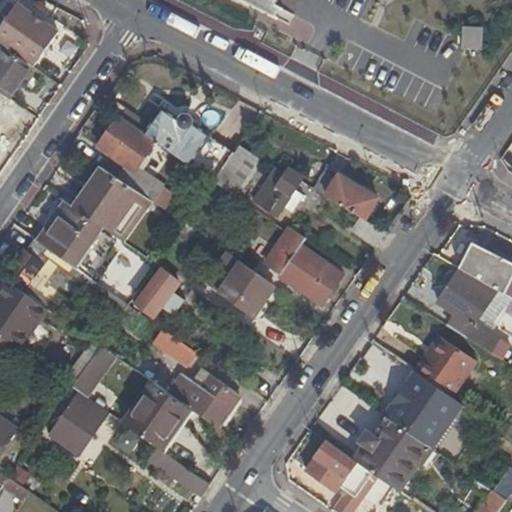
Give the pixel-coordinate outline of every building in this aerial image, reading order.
[(248,0),(287,19),(292,9),(283,4),(285,0),(248,0)] [(33,66),(58,32),(42,21),(40,25),(28,17),(31,13),(17,3),(0,26),(0,42),(6,47),(33,66)] [(42,21),(31,13),(28,17),(40,25),(42,21)] [(465,26),(464,48),(486,50),(488,27),(465,26)] [(0,91),(10,98),(33,66),(6,47),(0,55),(0,91)] [(103,104),(122,117),(148,136),(155,127),(108,95),(103,104)] [(156,141),(215,183),(238,149),(213,134),(200,126),(200,124),(199,122),(197,119),(195,118),(194,117),(191,116),(188,116),(185,117),(168,107),(155,127),(148,136),(156,141)] [(139,166),(156,141),(148,136),(122,117),(100,147),(108,153),(125,164),(117,176),(149,198),(170,212),(181,196),(166,186),(166,185),(139,166)] [(259,160),(240,146),(238,149),(215,183),(234,196),(259,160)] [(108,153),(100,164),(102,166),(117,176),(125,164),(108,153)] [(284,208),(296,191),(302,182),(287,173),(274,165),(251,200),(277,218),(284,208)] [(102,166),(75,206),(104,226),(121,238),(149,198),(117,176),(102,166)] [(327,168),(314,189),(361,217),(365,220),(378,199),(327,168)] [(289,170),(287,173),(302,182),(304,180),(289,170)] [(296,191),(284,208),(292,213),(304,196),(296,191)] [(67,201),(39,241),(76,267),(104,226),(75,206),(67,201)] [(375,245),(385,231),(365,220),(361,217),(353,229),(375,245)] [(300,246),(306,238),(291,227),(287,232),(286,232),(265,264),(281,275),(280,276),(324,306),(344,277),(300,246)] [(190,239),(180,233),(158,264),(184,282),(191,271),(175,259),(190,239)] [(36,239),(7,280),(52,311),(83,333),(96,314),(115,327),(130,305),(76,267),(39,241),(36,239)] [(511,267),(471,244),(458,267),(462,269),(499,290),(501,292),(511,273),(511,267)] [(246,249),(238,260),(253,270),(260,260),(246,249)] [(252,315),(274,284),(253,270),(238,260),(228,252),(207,283),(252,315)] [(459,315),(451,327),(490,351),(499,338),(477,322),(499,290),(462,269),(439,302),(459,315)] [(155,317),(180,282),(165,272),(141,307),(155,317)] [(7,280),(0,289),(0,335),(12,344),(23,352),(52,311),(7,280)] [(192,368),(202,355),(167,331),(157,344),(192,368)] [(440,334),(425,356),(431,360),(445,338),(440,334)] [(0,360),(12,344),(0,335),(0,360)] [(425,356),(415,371),(416,371),(420,374),(453,397),(478,361),(445,338),(431,360),(425,356)] [(87,396),(116,356),(101,346),(73,387),(82,393),(87,396)] [(188,375),(173,396),(192,409),(215,425),(238,393),(205,371),(198,382),(188,375)] [(408,390),(420,374),(416,371),(405,388),(408,390)] [(253,386),(271,399),(280,386),(262,373),(253,386)] [(396,422),(427,444),(457,400),(453,397),(420,374),(408,390),(405,388),(386,415),(388,416),(396,422)] [(164,450),(192,409),(173,396),(154,383),(126,424),(164,450)] [(81,453),(110,412),(87,396),(82,393),(53,434),(81,453)] [(457,400),(427,444),(432,448),(463,404),(457,400)] [(6,447),(18,428),(0,415),(0,446),(2,444),(6,447)] [(388,416),(369,445),(377,450),(396,422),(388,416)] [(369,445),(358,461),(371,470),(379,476),(383,478),(388,482),(398,489),(402,492),(421,464),(432,448),(427,444),(396,422),(377,450),(369,445)] [(371,470),(358,461),(357,463),(326,441),(306,470),(336,491),(339,488),(346,493),(344,497),(334,510),(337,511),(353,511),(364,497),(356,491),(371,470)] [(432,448),(421,464),(424,467),(436,450),(432,448)] [(157,463),(204,495),(212,484),(165,451),(157,463)] [(511,466),(496,488),(510,498),(511,494),(511,466)] [(379,476),(371,470),(356,491),(364,497),(379,476)] [(339,488),(336,491),(344,497),(346,493),(339,488)] [(481,511),(501,511),(510,500),(494,489),(479,510),(481,511)]
